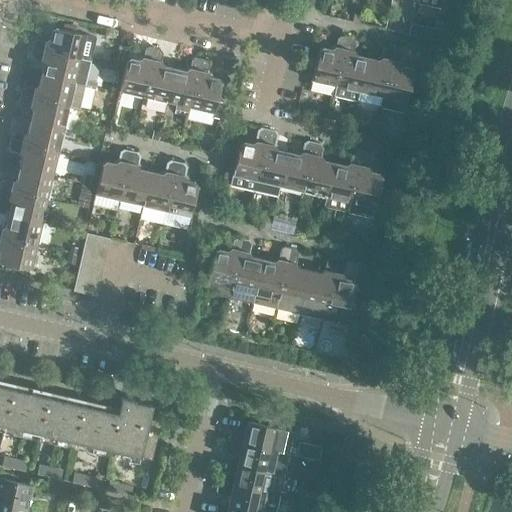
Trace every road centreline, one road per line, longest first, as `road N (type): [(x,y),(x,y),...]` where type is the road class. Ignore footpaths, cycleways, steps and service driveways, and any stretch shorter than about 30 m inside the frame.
road 1 (unclassified): [(446,421),(511,155)]
road 2 (residential): [(446,421),(214,368)]
road 3 (residential): [(214,368),(0,318)]
road 4 (residential): [(253,37),(79,0)]
road 5 (residential): [(186,511),(214,368)]
